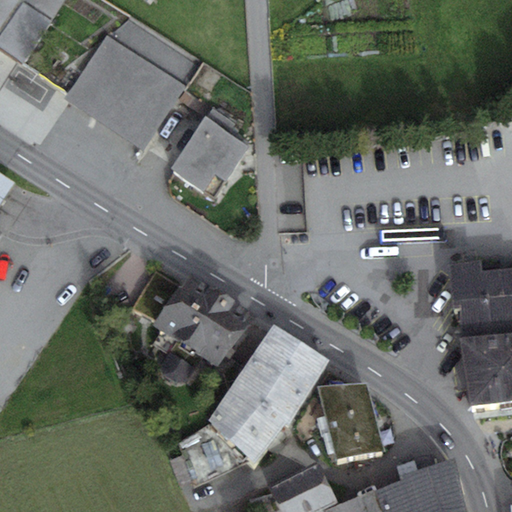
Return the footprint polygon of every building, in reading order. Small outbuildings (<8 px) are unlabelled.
[(107,38),(63,107),(144,157),(186,90),(180,86),(196,61),(130,20),(107,38)] [(235,129),(212,114),(171,180),(203,200),(214,183),(226,190),(249,155),(245,153),(249,147),(231,135),(235,129)] [(0,211),(15,190),(0,180),(0,211)] [(462,341),(511,333),(511,266),(483,270),(481,259),(447,264),(453,308),(457,307),(462,341)] [(254,314),(190,271),(153,324),(217,367),(254,314)] [(238,375),(295,412),(329,359),(272,322),(238,375)] [(471,405),(511,399),(511,333),(462,341),(471,405)] [(197,368),(169,350),(159,365),(163,376),(177,384),(187,383),(197,368)] [(295,412),(238,375),(208,419),(255,460),(295,412)] [(319,386),(334,458),(384,450),(367,382),(319,386)] [(317,461),(268,486),(281,511),(315,511),(338,501),(317,461)] [(400,484),(374,495),(381,511),(463,511),(454,464),(398,481),(400,484)] [(332,511),(381,511),(374,495),(332,511)]
